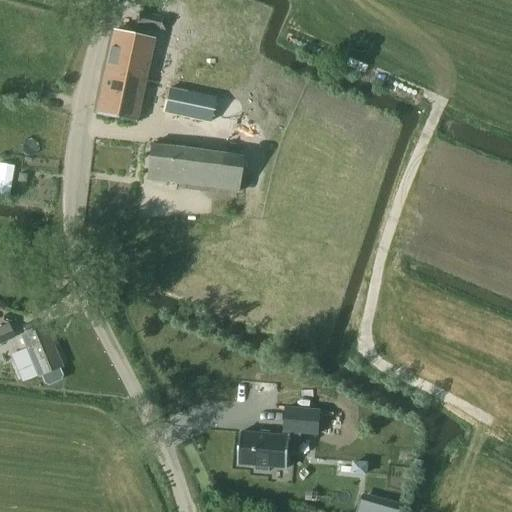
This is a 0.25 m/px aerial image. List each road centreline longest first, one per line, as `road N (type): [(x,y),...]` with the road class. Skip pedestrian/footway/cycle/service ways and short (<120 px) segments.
road 1 (unclassified): [(186,511),(74,259),(74,162),(112,0)]
road 2 (unknown): [(79,137),(224,153),(249,147),(246,102),(196,35),(135,0)]
